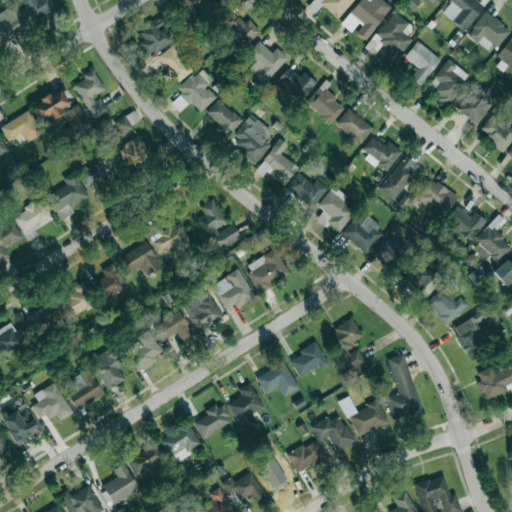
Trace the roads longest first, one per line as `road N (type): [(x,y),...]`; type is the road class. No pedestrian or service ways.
road 1 (residential): [(82,0),(111,58),(162,121),(405,324),(436,369),(491,511)]
road 2 (residential): [(0,501),(349,279)]
road 3 (residential): [(278,0),(511,199)]
road 4 (residential): [(0,295),(209,163)]
road 5 (residential): [(308,511),(399,457),(511,413)]
road 6 (residential): [(0,88),(140,0)]
